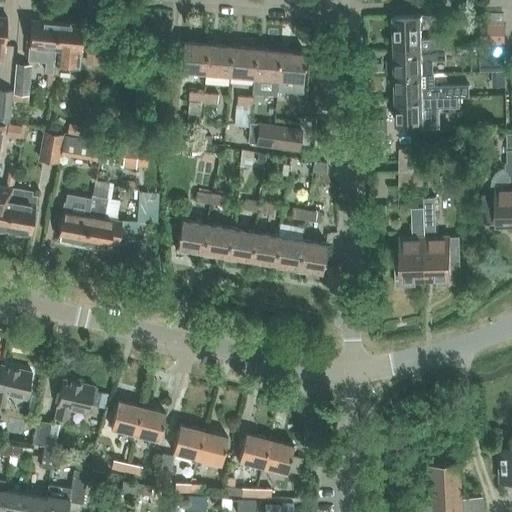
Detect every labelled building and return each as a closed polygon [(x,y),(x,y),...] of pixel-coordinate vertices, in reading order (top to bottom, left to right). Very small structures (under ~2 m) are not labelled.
[(393,16),(394,50),(422,49),(444,49),(444,39),(422,38),(421,15),(393,16)] [(31,20),(28,48),(27,59),(44,60),(44,70),(53,70),(54,61),(55,50),(54,50),(56,22),(31,20)] [(82,24),(56,22),(54,50),(55,50),(54,63),(79,65),(80,52),(82,24)] [(484,44),(493,44),(505,44),(505,23),(484,23),(484,44)] [(180,71),(205,73),(207,44),(183,42),(180,71)] [(205,73),(229,75),(232,46),(207,44),(205,73)] [(505,44),(493,44),(494,70),(505,69),(505,44)] [(229,75),(253,77),(256,48),(232,46),(229,75)] [(97,61),(98,49),(86,48),(85,61),(97,61)] [(278,65),(280,50),(256,48),(253,77),(252,93),(276,95),(277,89),(277,79),(278,65)] [(394,50),(395,74),(423,73),(423,69),(432,68),(433,68),(432,60),(445,60),(444,49),(422,49),(394,50)] [(305,52),(280,50),(278,65),(277,79),(277,89),(301,91),(302,81),(303,67),(305,52)] [(31,65),(23,64),(16,64),(13,100),(28,102),(28,95),(29,95),(31,65)] [(0,67),(0,72),(0,117),(10,119),(13,90),(10,90),(12,68),(0,67)] [(395,98),(467,96),(470,96),(469,86),(434,87),(433,72),(432,72),(432,68),(423,69),(423,73),(395,74),(395,98)] [(189,92),(188,102),(201,103),(202,103),(203,93),(189,92)] [(217,104),(218,94),(203,93),(202,103),(217,104)] [(493,98),(493,107),(493,116),(490,116),(490,123),(504,123),(504,95),(493,95),(493,98)] [(252,106),(252,97),(237,96),(237,105),(252,106)] [(467,106),(467,96),(395,98),(396,123),(425,122),(434,122),(434,113),(443,113),(443,108),(467,106)] [(186,129),(198,130),(201,103),(188,102),(186,129)] [(67,132),(80,134),(81,124),(68,123),(67,132)] [(455,131),(455,123),(445,123),(445,131),(455,131)] [(19,125),(7,124),(5,135),(17,137),(19,125)] [(301,130),(273,126),(273,130),(271,146),(298,150),(301,130)] [(273,130),(257,128),(255,143),(271,146),(273,130)] [(59,152),(62,133),(43,130),(38,158),(57,161),(59,152)] [(90,138),(62,133),(59,152),(87,157),(90,138)] [(200,134),(199,143),(210,144),(210,134),(200,134)] [(496,196),(484,196),(485,220),(487,222),(497,222),(497,225),(511,224),(511,134),(507,134),(507,162),(505,164),(505,167),(505,171),(508,172),(508,177),(510,177),(510,187),(496,188),(496,196)] [(98,162),(146,165),(147,141),(101,138),(98,162)] [(399,149),(399,160),(423,160),(423,150),(399,149)] [(259,151),(257,162),(264,163),(265,152),(259,151)] [(326,171),(325,162),(314,160),(313,169),(326,171)] [(399,160),(399,171),(423,171),(423,160),(399,160)] [(423,171),(399,171),(399,186),(423,186),(423,171)] [(215,173),(211,194),(210,194),(209,203),(224,206),(226,196),(230,175),(215,173)] [(92,195),(108,198),(110,183),(108,183),(96,180),(92,194),(92,195)] [(243,209),(257,212),(259,202),(261,194),(262,182),(248,180),(243,209)] [(0,231),(4,233),(10,201),(12,189),(0,186),(0,231)] [(10,201),(4,233),(19,235),(22,232),(22,231),(30,233),(35,205),(35,206),(38,196),(31,194),(32,191),(12,187),(12,189),(10,201)] [(202,202),(209,203),(210,194),(196,191),(194,201),(202,202)] [(67,244),(82,247),(88,214),(92,195),(80,193),(79,197),(76,211),(76,212),(62,210),(60,224),(57,238),(65,239),(67,244)] [(259,202),(257,212),(272,214),(274,205),(269,204),(270,196),(261,194),(259,202)] [(108,198),(92,195),(88,214),(82,247),(96,249),(99,245),(111,247),(111,246),(137,250),(142,221),(123,218),(123,220),(105,217),(108,198)] [(451,233),(435,234),(435,228),(433,197),(423,197),(424,206),(424,214),(425,214),(426,251),(426,281),(437,280),(437,284),(462,283),(460,235),(451,236),(451,233)] [(385,212),(385,204),(374,204),(374,213),(385,212)] [(426,281),(426,251),(425,214),(424,214),(424,206),(411,206),(411,238),(400,238),(401,252),(402,273),(395,273),(396,285),(416,285),(415,281),(426,281)] [(291,217),(304,219),(306,210),(293,208),(291,217)] [(306,210),(304,219),(319,222),(321,213),(306,210)] [(188,249),(201,251),(204,237),(206,222),(182,218),(177,247),(176,251),(188,253),(188,249)] [(212,253),(225,256),(227,241),(230,227),(206,222),(204,237),(201,251),(201,255),(211,257),(212,253)] [(236,258),(249,260),(251,245),(254,231),(230,227),(227,241),(225,256),(224,259),(236,261),(236,258)] [(261,262),(273,264),(275,250),(278,235),(254,231),(251,245),(249,260),(248,263),(260,265),(261,262)] [(284,266),(297,268),(299,254),(301,239),(278,235),(275,250),(273,264),(272,267),(283,269),(284,266)] [(299,254),(297,268),(296,272),(308,274),(308,270),(321,272),(324,258),(326,243),(301,239),(299,254)] [(464,259),(471,259),(471,242),(463,242),(464,259)] [(0,405),(4,406),(6,395),(25,400),(28,385),(32,371),(0,364),(0,366),(0,405)] [(87,414),(88,412),(94,386),(63,379),(54,417),(67,421),(69,410),(87,414)] [(107,393),(94,390),(91,403),(104,406),(107,393)] [(110,427),(134,434),(141,406),(117,400),(110,427)] [(141,406),(134,434),(158,441),(165,412),(141,406)] [(41,445),(41,444),(46,421),(36,419),(30,443),(41,445)] [(41,444),(44,445),(51,446),(56,423),(46,421),(41,444)] [(172,452),(196,458),(203,430),(179,424),(172,452)] [(203,430),(196,458),(220,464),(227,436),(203,430)] [(238,460),(262,467),(269,439),(245,433),(238,460)] [(269,439),(262,467),(286,473),(293,445),(269,439)] [(0,448),(0,454),(9,456),(11,445),(1,443),(0,448)] [(11,445),(9,456),(20,458),(23,447),(11,445)] [(51,446),(44,445),(42,456),(54,458),(56,447),(51,446)] [(511,447),(498,449),(499,480),(511,479),(511,447)] [(111,470),(124,473),(126,463),(113,459),(111,470)] [(126,463),(124,473),(141,476),(144,467),(126,463)] [(483,511),(483,496),(460,498),(458,463),(424,464),(426,502),(408,504),(408,511),(483,511)] [(160,467),(153,488),(164,490),(166,490),(171,470),(160,467)] [(46,497),(43,511),(66,511),(68,501),(82,504),(87,472),(74,469),(70,488),(48,484),(47,491),(47,494),(46,494),(45,497),(46,497)] [(225,478),(225,486),(233,487),(234,478),(225,478)] [(123,481),(122,491),(136,493),(138,484),(123,481)] [(175,492),(188,493),(189,483),(175,482),(175,492)] [(189,483),(188,493),(204,493),(205,484),(189,483)] [(152,486),(138,484),(136,493),(150,495),(152,486)] [(224,495),(255,498),(255,488),(242,487),(233,487),(225,486),(224,495)] [(255,488),(255,498),(271,499),(271,488),(255,488)] [(22,511),(25,493),(4,490),(0,511),(22,511)] [(43,511),(46,497),(45,497),(25,493),(22,511),(43,511)] [(198,510),(198,496),(188,496),(187,510),(198,510)] [(207,497),(198,496),(198,510),(206,510),(207,497)] [(236,511),(245,511),(246,501),(238,501),(236,511)] [(246,501),(245,511),(256,511),(258,501),(246,501)] [(231,511),(231,503),(223,502),(222,511),(231,511)] [(293,511),(293,502),(280,502),(279,511),(293,511)]
